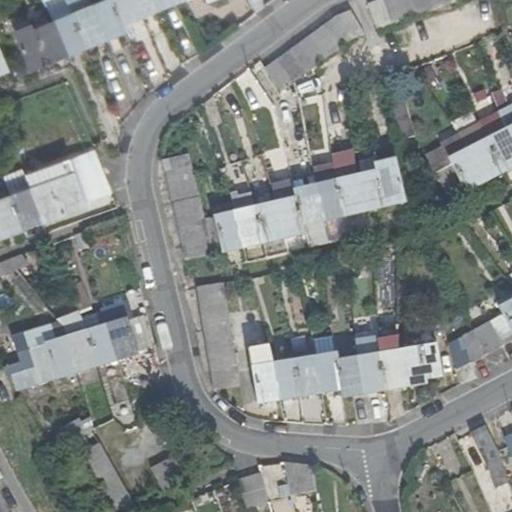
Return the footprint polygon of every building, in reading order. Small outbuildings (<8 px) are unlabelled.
[(52,10),(55,21),(67,54),(87,46),(85,40),(75,14),(68,0),(46,0),(52,10)] [(87,46),(105,39),(92,7),(89,0),(68,0),(75,14),(85,40),(87,46)] [(126,31),(123,24),(114,0),(108,0),(92,7),(105,39),(126,31)] [(135,0),(114,0),(123,24),(142,16),(135,0)] [(135,0),(142,16),(161,9),(157,0),(135,0)] [(157,0),(161,9),(179,2),(178,0),(157,0)] [(377,30),(391,25),(382,0),(379,0),(368,4),(377,30)] [(382,0),(391,25),(405,19),(397,0),(382,0)] [(397,0),(405,19),(418,15),(412,0),(397,0)] [(412,0),(418,15),(431,10),(427,0),(412,0)] [(427,0),(431,10),(444,5),(441,0),(427,0)] [(337,16),(352,38),(365,34),(351,11),(337,16)] [(340,46),(352,38),(337,16),(325,25),(340,46)] [(47,61),(67,54),(55,21),(35,29),(33,26),(16,32),(30,68),(47,61)] [(327,55),(340,46),(325,25),(312,34),(327,55)] [(312,34),(301,43),(316,64),(319,62),(327,55),(312,34)] [(0,40),(0,73),(11,69),(0,40)] [(305,73),(316,64),(301,43),(289,52),(305,73)] [(289,52),(277,60),(293,82),(296,80),(305,73),(289,52)] [(282,90),(293,82),(277,60),(266,69),(282,90)] [(401,94),(385,99),(398,138),(413,133),(401,94)] [(511,113),(503,118),(504,121),(511,139),(511,113)] [(504,171),(511,167),(511,139),(504,121),(503,118),(483,127),(504,171)] [(486,179),(504,171),(483,127),(482,125),(461,134),(469,146),(478,162),(486,179)] [(451,196),(486,179),(478,162),(469,146),(461,134),(444,141),(453,162),(438,168),(451,196)] [(93,153),(69,161),(84,201),(108,192),(93,153)] [(163,161),(167,175),(192,169),(189,155),(163,161)] [(377,176),(376,167),(374,160),(358,164),(361,179),(377,176)] [(69,161),(29,176),(32,189),(44,221),(71,212),(86,206),(84,201),(69,161)] [(357,180),(364,214),(405,205),(395,163),(376,167),(377,176),(361,179),(357,180)] [(352,166),(334,170),(336,185),(355,180),(352,166)] [(32,189),(29,176),(28,167),(5,175),(12,196),(32,189)] [(196,185),(192,169),(167,175),(170,190),(196,185)] [(279,179),(270,181),(277,205),(285,239),(305,235),(303,227),(297,194),(295,184),(281,188),(279,179)] [(344,218),(364,214),(357,180),(355,180),(336,185),(344,218)] [(306,183),(295,184),(297,194),(308,192),(306,183)] [(199,199),(196,185),(170,190),(174,205),(199,199)] [(325,222),(344,218),(336,185),(318,189),(325,222)] [(29,227),(44,221),(32,189),(12,196),(24,229),(29,227)] [(303,227),(325,222),(318,189),(308,192),(297,194),(303,227)] [(9,234),(24,229),(12,196),(0,199),(0,221),(5,235),(9,234)] [(231,201),(236,214),(244,248),(264,244),(257,209),(252,196),(231,201)] [(202,212),(199,199),(174,205),(177,218),(202,212)] [(264,244),(285,239),(277,205),(257,209),(264,244)] [(180,232),(205,226),(209,241),(212,253),(226,252),(239,249),(244,248),(236,214),(204,220),(202,212),(177,218),(180,232)] [(180,232),(184,247),(209,241),(205,226),(180,232)] [(80,252),(90,250),(86,234),(77,237),(80,252)] [(212,253),(209,241),(184,247),(186,261),(213,255),(212,253)] [(28,266),(21,256),(9,260),(18,271),(28,266)] [(0,264),(8,275),(18,271),(9,260),(0,263),(0,264)] [(199,288),(202,304),(229,299),(227,282),(199,288)] [(232,314),(229,299),(202,304),(204,318),(232,314)] [(504,346),(511,341),(511,301),(500,308),(505,316),(481,330),(494,326),(504,346)] [(128,303),(123,304),(128,318),(132,317),(128,303)] [(123,304),(103,309),(108,326),(118,358),(138,352),(137,349),(151,345),(144,318),(129,322),(128,318),(123,304)] [(234,328),(232,314),(204,318),(206,332),(234,328)] [(95,317),(85,320),(88,332),(98,365),(118,358),(108,326),(98,328),(95,317)] [(18,389),(78,371),(68,337),(57,341),(53,326),(25,334),(35,368),(21,371),(15,373),(18,389)] [(494,326),(481,330),(485,356),(504,346),(494,326)] [(236,342),(234,328),(206,332),(208,346),(236,342)] [(471,362),(485,357),(485,356),(481,330),(476,332),(466,335),(471,362)] [(78,371),(98,365),(88,332),(68,337),(78,371)] [(35,368),(25,334),(11,338),(21,371),(35,368)] [(471,362),(466,335),(452,340),(456,367),(471,362)] [(316,357),(337,354),(334,336),(313,340),(316,357)] [(357,340),(359,358),(364,392),(384,389),(379,340),(379,337),(357,340)] [(406,386),(400,351),(399,337),(379,340),(384,389),(406,386)] [(238,357),(236,342),(208,346),(211,361),(238,357)] [(438,345),(400,351),(406,386),(427,383),(427,377),(443,375),(438,345)] [(342,389),(338,361),(337,354),(316,357),(322,392),(342,389)] [(240,371),(238,357),(211,361),(213,375),(240,371)] [(302,396),(322,392),(316,357),(296,361),(302,396)] [(338,361),(342,389),(343,396),(364,392),(359,358),(338,361)] [(281,399),(302,396),(296,361),(275,364),(281,399)] [(259,402),(281,399),(275,364),(254,367),(259,402)] [(242,386),(240,371),(213,375),(215,389),(217,390),(242,386)] [(497,491),(511,486),(511,485),(503,456),(488,428),(474,435),(489,463),(497,491)] [(97,434),(73,447),(80,460),(104,447),(97,434)] [(111,460),(104,447),(80,460),(87,473),(111,460)] [(181,487),(194,482),(180,457),(168,464),(181,487)] [(119,473),(111,460),(87,473),(95,487),(119,473)] [(176,489),(181,487),(168,464),(164,466),(176,489)] [(168,494),(176,489),(164,466),(155,470),(168,494)] [(292,496),(312,490),(306,466),(286,472),(292,496)] [(126,485),(119,473),(95,487),(102,499),(126,485)] [(247,509),(270,502),(262,476),(239,483),(247,509)] [(133,498),(126,485),(102,499),(109,511),(133,498)] [(108,511),(137,511),(140,511),(133,498),(109,511),(108,511)]
